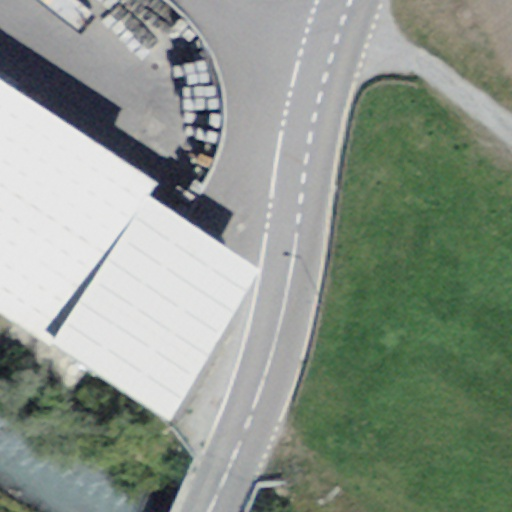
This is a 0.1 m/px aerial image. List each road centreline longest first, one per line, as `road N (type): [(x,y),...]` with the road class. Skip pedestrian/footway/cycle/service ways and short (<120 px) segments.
road 1 (tertiary): [(211,511),(281,317),(317,101),(350,0)]
road 2 (track): [(341,26),(511,138)]
